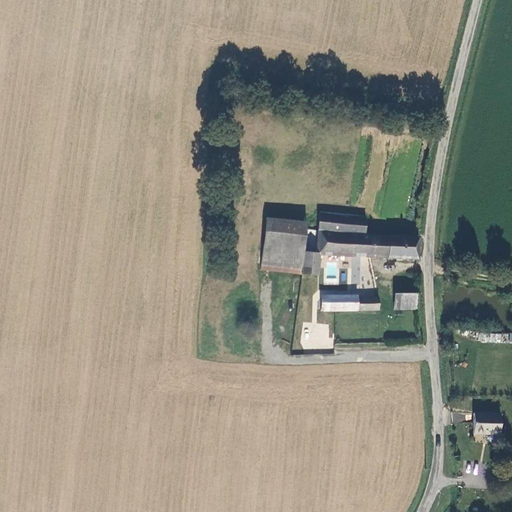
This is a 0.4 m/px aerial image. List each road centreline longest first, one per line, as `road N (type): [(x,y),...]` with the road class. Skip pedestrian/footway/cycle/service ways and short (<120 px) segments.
road 1 (unclassified): [(477,0),(431,212),(431,349)]
road 2 (residential): [(431,349),(298,350),(282,335),(290,304)]
road 3 (unclassified): [(431,349),(436,464),(422,511)]
